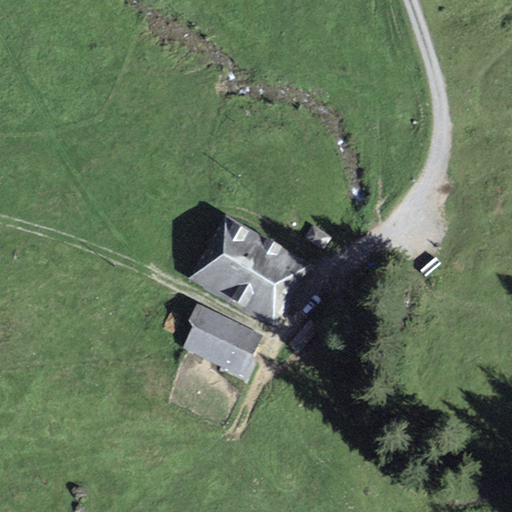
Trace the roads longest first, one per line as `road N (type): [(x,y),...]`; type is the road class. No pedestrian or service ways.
road 1 (track): [(0,221),(161,276),(283,346),(302,335),(333,294)]
road 2 (unclassified): [(408,0),(435,71),(443,136),(431,201),(333,294)]
